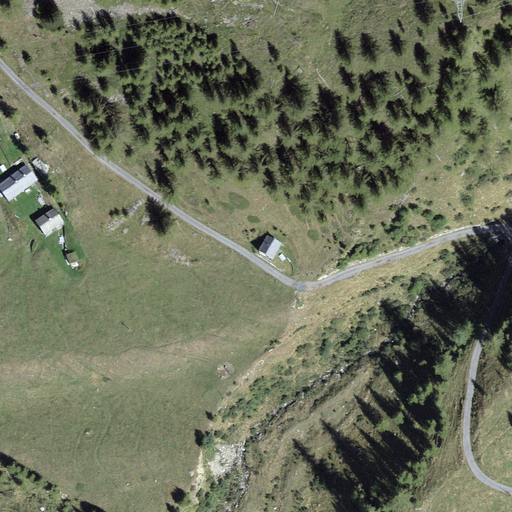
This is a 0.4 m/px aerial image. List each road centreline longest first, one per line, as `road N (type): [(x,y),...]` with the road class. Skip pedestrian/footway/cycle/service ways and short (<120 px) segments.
road 1 (track): [(511,242),(505,227),(490,226),(301,286),(121,173),(0,63)]
road 2 (track): [(473,465),(466,419),(476,351),(511,260)]
